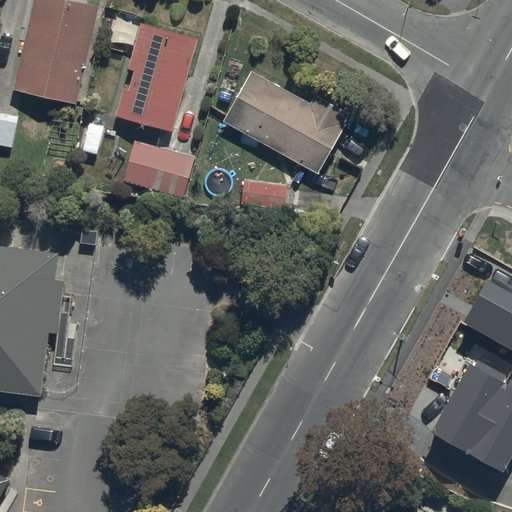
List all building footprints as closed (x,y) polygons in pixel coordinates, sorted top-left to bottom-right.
[(65,0),(35,0),(14,91),(77,106),(100,8),(65,0)] [(129,91),(125,90),(116,120),(169,135),(195,40),(143,25),(130,72),(134,73),(129,91)] [(307,106),(248,73),(222,123),(320,175),(350,117),(312,97),(307,106)] [(19,113),(2,110),(3,106),(0,105),(0,143),(14,146),(19,113)] [(104,128),(87,124),(82,152),(98,156),(104,128)] [(194,157),(135,141),(124,183),(183,198),(194,157)] [(285,184),(242,184),(242,208),(284,209),(285,184)] [(0,383),(39,388),(46,328),(54,329),(61,274),(51,273),(55,245),(0,238),(0,383)] [(511,306),(500,299),(469,353),(511,377),(511,306)] [(480,428),(460,417),(428,473),(497,511),(505,511),(511,501),(511,440),(482,424),(480,428)] [(0,493),(10,477),(0,471),(0,493)]
